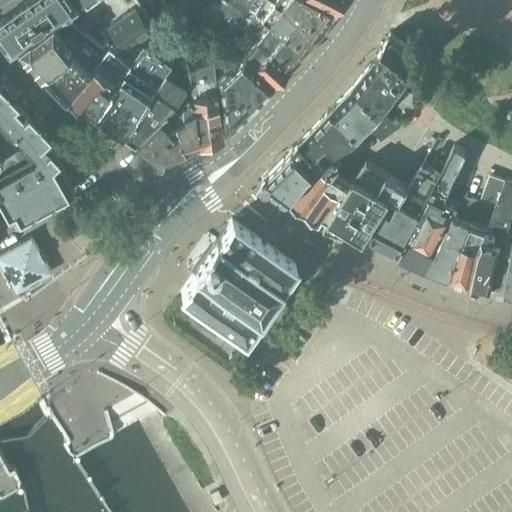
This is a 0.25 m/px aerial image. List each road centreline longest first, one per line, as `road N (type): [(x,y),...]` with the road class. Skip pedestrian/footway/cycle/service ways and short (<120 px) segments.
road 1 (unclassified): [(160,219),(285,111),(342,50),(370,0)]
road 2 (unclassified): [(264,511),(195,399),(95,313)]
road 3 (residential): [(0,61),(160,219)]
